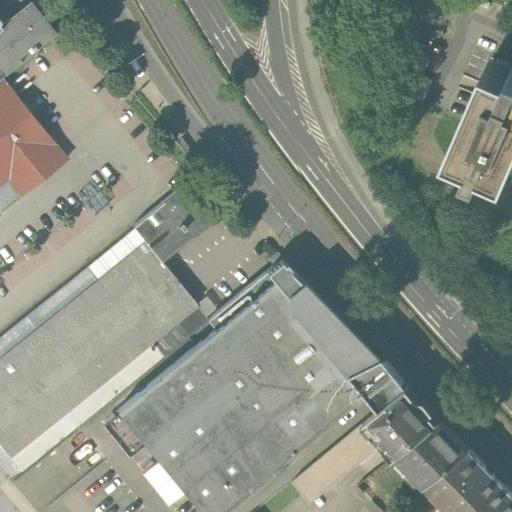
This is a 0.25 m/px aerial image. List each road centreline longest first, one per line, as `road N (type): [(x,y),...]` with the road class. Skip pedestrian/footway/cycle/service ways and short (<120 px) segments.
road 1 (primary): [(284,201),(511,458)]
road 2 (primary): [(511,402),(309,165)]
road 3 (unclassified): [(108,0),(217,153),(284,201)]
road 4 (primary): [(153,0),(284,201)]
road 5 (primary): [(309,165),(200,0)]
road 6 (secondary): [(309,165),(281,78),(268,0)]
